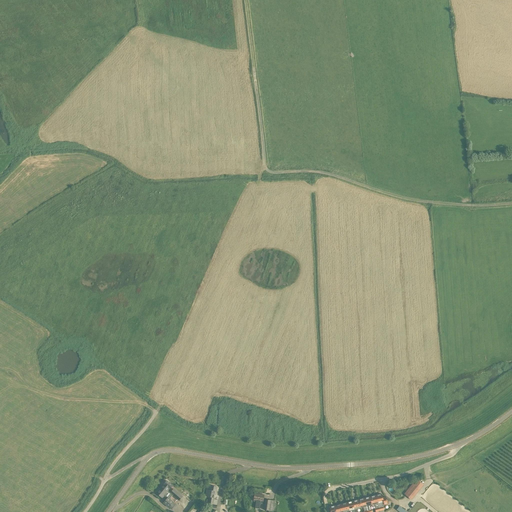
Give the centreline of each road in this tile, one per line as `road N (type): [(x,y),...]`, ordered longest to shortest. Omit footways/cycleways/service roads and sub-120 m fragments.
road 1 (unclassified): [(109,511),(154,451),(282,467),(406,459),(458,444)]
road 2 (track): [(265,173),(163,403),(104,478)]
road 3 (track): [(511,203),(396,197),(314,171),(265,173),(255,80)]
road 4 (track): [(0,369),(51,396),(138,403),(155,413)]
